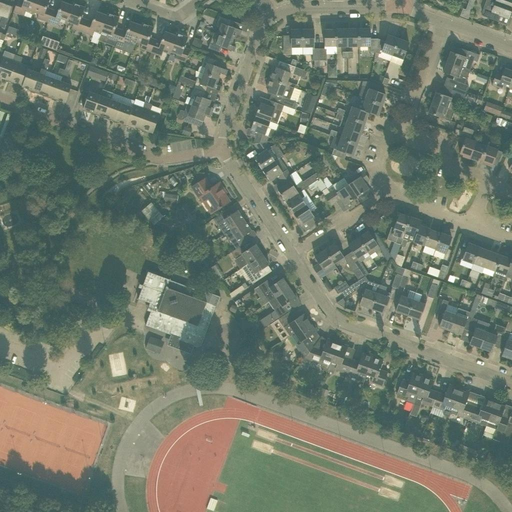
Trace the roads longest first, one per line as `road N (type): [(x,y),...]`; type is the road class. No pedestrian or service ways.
road 1 (unclassified): [(292,254),(337,320),(511,382)]
road 2 (residential): [(221,149),(161,159),(0,98)]
road 3 (unclassified): [(273,17),(261,29),(221,149)]
road 4 (residential): [(119,317),(92,328),(57,359),(0,338)]
road 5 (unclassified): [(402,7),(291,8),(273,17)]
road 6 (unclassified): [(221,149),(292,254)]
road 7 (residential): [(404,138),(444,23)]
